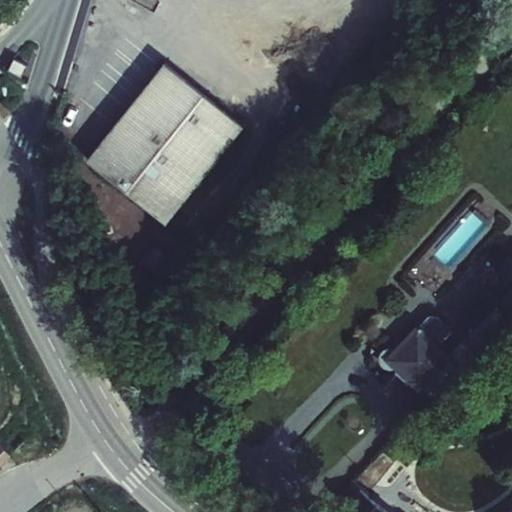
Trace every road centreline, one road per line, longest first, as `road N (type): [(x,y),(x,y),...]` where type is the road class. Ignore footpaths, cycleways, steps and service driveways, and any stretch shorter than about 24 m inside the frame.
road 1 (secondary): [(102,435),(0,243)]
road 2 (unclassified): [(0,151),(34,101),(62,0)]
